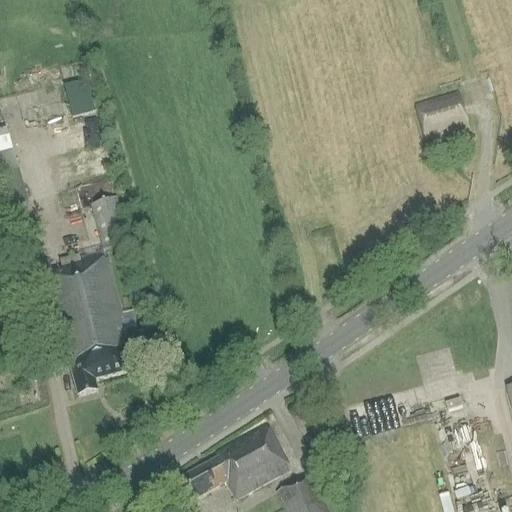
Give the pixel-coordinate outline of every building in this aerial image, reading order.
[(88,87),(67,91),(72,115),(93,111),(88,87)] [(427,140),(468,128),(458,96),(417,109),(427,140)] [(0,131),(0,155),(14,152),(9,129),(0,131)] [(117,201),(90,208),(103,252),(129,245),(117,201)] [(66,368),(70,367),(78,398),(97,393),(95,383),(131,372),(103,263),(100,253),(62,264),(64,275),(45,281),(66,368)] [(144,358),(155,355),(150,337),(139,340),(144,358)] [(236,503),(290,473),(288,470),(289,470),(266,428),(216,456),(218,460),(182,480),(195,503),(225,486),(236,503)] [(282,511),(324,511),(312,481),(276,495),(282,511)]
